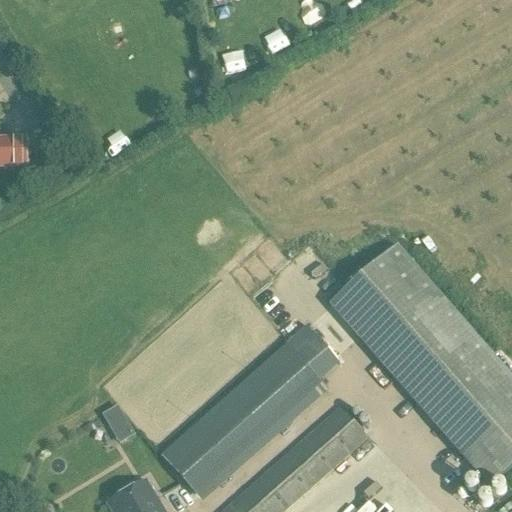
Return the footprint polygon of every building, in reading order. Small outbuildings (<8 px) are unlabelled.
[(204,9),(209,25),(225,20),(220,4),(204,9)] [(276,41),(289,34),(283,21),(269,29),(276,41)] [(212,73),(224,80),(234,61),(222,55),(212,73)] [(0,139),(0,169),(28,169),(28,138),(0,139)] [(326,308),(360,344),(424,281),(392,247),(326,308)] [(304,329),(285,345),(160,457),(183,483),(309,373),(328,355),(304,329)] [(135,437),(119,409),(118,408),(103,417),(104,419),(120,446),(135,437)] [(285,511),(368,440),(339,408),(223,511),(285,511)] [(445,465),(457,474),(472,454),(461,445),(445,465)] [(102,499),(109,511),(164,511),(145,480),(129,455),(95,475),(96,477),(70,492),(82,511),(102,499)] [(482,471),(467,462),(456,480),(471,489),(482,471)] [(397,474),(385,485),(402,503),(414,492),(397,474)] [(486,478),(472,497),(483,505),(497,486),(486,478)]
